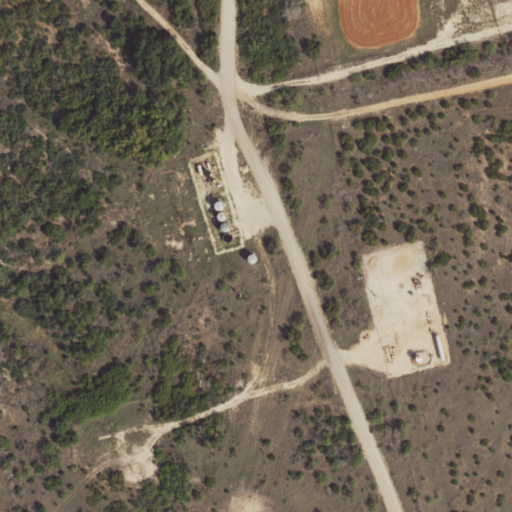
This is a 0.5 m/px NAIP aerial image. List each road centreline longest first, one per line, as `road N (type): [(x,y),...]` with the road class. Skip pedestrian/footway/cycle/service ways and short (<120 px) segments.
road 1 (residential): [(255,166),(394,511)]
road 2 (track): [(511,17),(234,83)]
